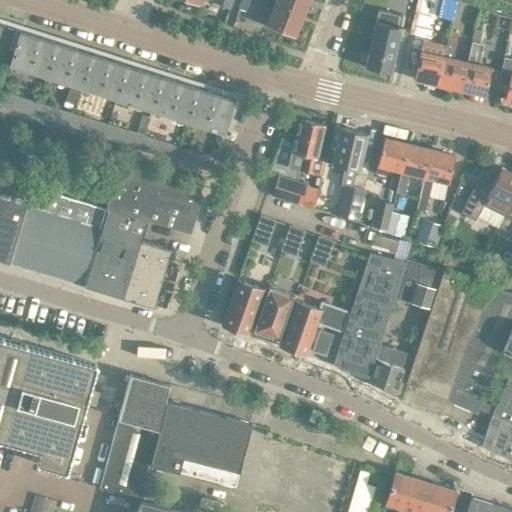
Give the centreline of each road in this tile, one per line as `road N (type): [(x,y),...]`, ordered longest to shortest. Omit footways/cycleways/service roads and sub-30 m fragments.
road 1 (residential): [(192,338),(511,476)]
road 2 (residential): [(192,338),(277,73)]
road 3 (tertiary): [(511,136),(314,83)]
road 4 (residential): [(0,279),(192,338)]
road 5 (tertiary): [(277,73),(117,28)]
